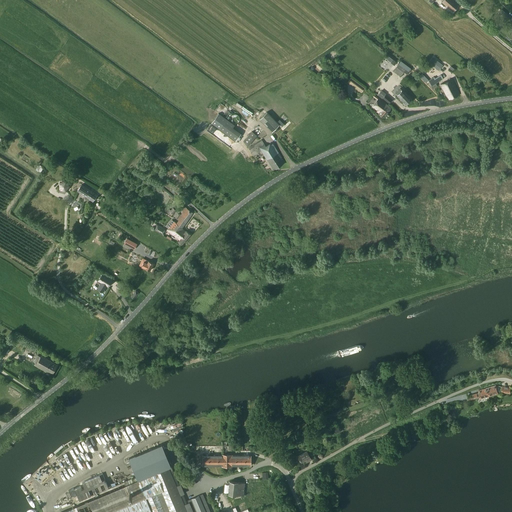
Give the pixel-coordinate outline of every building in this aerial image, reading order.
[(453,12),(459,5),(453,0),(443,0),(442,2),(453,12)] [(502,9),(498,13),(504,18),(507,15),(502,9)] [(429,63),(439,71),(443,65),(434,58),(429,63)] [(400,62),(398,64),(393,71),(400,76),(407,67),(400,62)] [(422,73),(419,76),(426,83),(428,81),(429,80),(422,73)] [(429,80),(428,81),(430,83),(433,88),(437,85),(436,83),(443,78),(441,75),(433,79),(432,78),(429,80)] [(355,87),(356,86),(363,91),(365,88),(365,87),(351,77),(347,81),(355,87)] [(452,78),(441,84),(449,100),(460,94),(452,78)] [(403,91),(397,95),(406,104),(411,100),(403,91)] [(385,94),(383,98),(389,103),(392,99),(385,94)] [(378,98),(372,107),(377,111),(376,112),(379,114),(383,118),(391,108),(378,98)] [(267,112),(259,119),(272,132),(273,131),(275,129),(279,125),(267,112)] [(218,113),(211,123),(215,126),(219,129),(224,123),(226,119),(222,116),(218,113)] [(283,131),(292,123),(289,120),(281,128),(283,131)] [(248,146),(257,135),(252,131),(243,142),(248,146)] [(273,170),(285,163),(273,143),(266,147),(261,140),(248,148),(253,155),(261,151),(268,162),(273,170)] [(39,165),(36,170),(42,173),(44,169),(41,167),(41,166),(39,165)] [(65,181),(60,183),(60,189),(61,189),(65,190),(66,191),(69,185),(65,181)] [(93,201),(97,195),(82,185),(77,191),(93,201)] [(192,213),(186,208),(185,206),(182,210),(183,211),(177,219),(179,221),(177,224),(174,221),(167,230),(179,240),(178,242),(182,245),(191,235),(186,231),(181,228),(192,213)] [(163,233),(165,229),(157,225),(155,229),(163,233)] [(115,247),(118,241),(111,237),(108,243),(115,247)] [(127,238),(124,244),(134,249),(137,244),(127,238)] [(137,249),(150,255),(152,249),(140,243),(137,249)] [(145,259),(141,266),(145,268),(150,270),(153,263),(148,261),(145,259)] [(108,286),(112,279),(102,273),(98,280),(101,282),(98,286),(104,290),(107,285),(108,286)] [(37,355),(33,362),(36,364),(36,365),(52,374),(57,365),(41,356),(41,357),(37,355)] [(489,395),(489,396),(490,396),(491,397),(493,397),(493,395),(498,394),(498,393),(502,392),(502,387),(500,387),(500,386),(498,386),(496,387),(496,386),(487,388),(489,395)] [(481,399),(489,396),(489,395),(487,388),(478,391),(479,392),(480,394),(481,399)] [(127,445),(131,442),(124,431),(120,433),(127,445)] [(138,480),(72,507),(61,511),(210,511),(203,494),(188,500),(189,502),(184,504),(169,467),(171,466),(162,444),(160,445),(129,458),(137,476),(137,477),(138,480)] [(307,451),(298,455),(301,462),(307,459),(307,460),(311,458),(307,451)] [(213,455),(203,455),(203,465),(213,465),(213,455)] [(213,465),(222,465),(222,466),(222,455),(213,455),(213,465)] [(245,483),(229,481),(228,494),(243,495),(245,483)]
